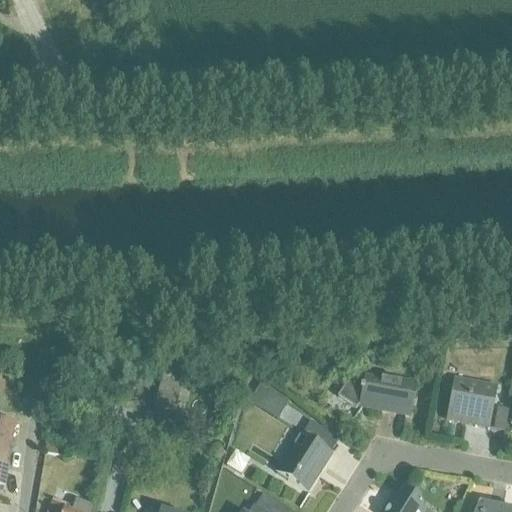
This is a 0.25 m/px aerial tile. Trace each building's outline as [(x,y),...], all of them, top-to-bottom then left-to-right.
[(165,370),(154,406),(183,414),(191,388),(184,386),(187,377),(165,370)] [(348,382),(337,398),(356,411),(360,405),(411,416),(418,384),(382,377),(381,381),(365,378),(363,386),(348,382)] [(489,431),(493,410),(497,387),(454,380),(446,421),(466,425),(466,424),(475,425),(475,428),(489,431)] [(261,385),(249,404),(277,421),(289,403),(261,385)] [(57,402),(55,416),(74,419),(77,405),(57,402)] [(493,410),(489,431),(505,434),(508,413),(493,410)] [(0,469),(8,470),(15,424),(0,421),(0,469)] [(301,436),(330,455),(339,441),(310,423),(301,436)] [(330,455),(301,436),(298,434),(274,473),(306,494),(317,476),(321,468),(323,469),(332,456),(330,455)] [(47,444),(45,455),(66,458),(68,447),(47,444)] [(235,452),(225,467),(240,477),(250,462),(235,452)] [(426,511),(418,507),(421,503),(405,492),(401,500),(396,497),(385,511),(426,511)] [(255,510),(259,511),(287,511),(263,497),(255,510)] [(71,511),(73,509),(53,501),(48,511),(71,511)] [(73,509),(80,511),(93,511),(95,508),(76,501),(73,509)]
